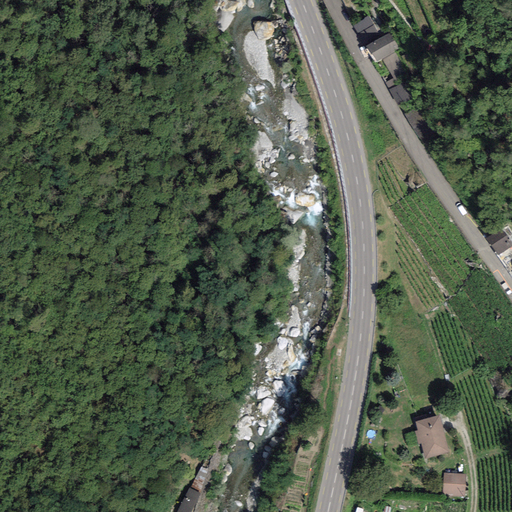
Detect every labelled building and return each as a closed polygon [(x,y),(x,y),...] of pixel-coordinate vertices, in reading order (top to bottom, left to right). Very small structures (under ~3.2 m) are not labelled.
[(364,45),(381,37),(371,16),(354,24),(364,45)] [(399,49),(389,34),(365,50),(376,65),(399,49)] [(413,98),(405,83),(390,91),(398,106),(413,98)] [(485,241),(498,258),(511,247),(511,243),(501,228),(485,241)] [(439,418),(416,424),(417,431),(413,432),(417,447),(421,446),(424,459),(447,453),(439,418)] [(467,476),(444,474),(442,496),(465,498),(467,476)] [(189,487),(179,511),(192,511),(201,492),(189,487)]
